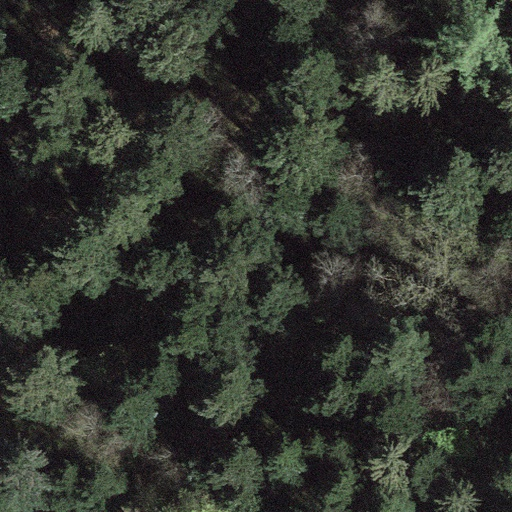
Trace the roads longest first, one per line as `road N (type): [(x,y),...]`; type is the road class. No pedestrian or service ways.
road 1 (track): [(389,0),(511,138)]
road 2 (track): [(511,375),(447,511)]
